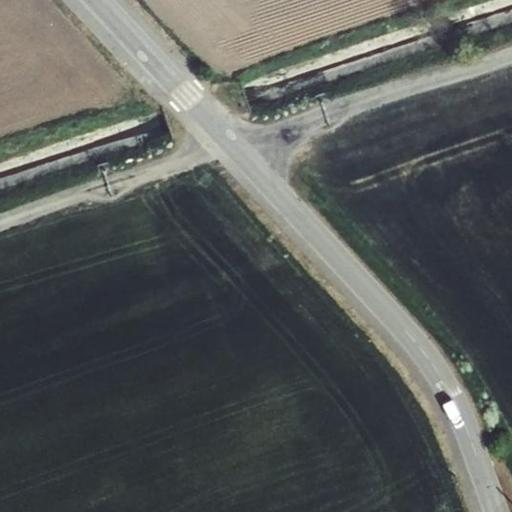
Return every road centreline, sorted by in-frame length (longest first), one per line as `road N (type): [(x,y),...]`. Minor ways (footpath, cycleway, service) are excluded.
road 1 (tertiary): [(497,511),(462,419),(418,348),(96,0)]
road 2 (track): [(511,52),(0,220)]
